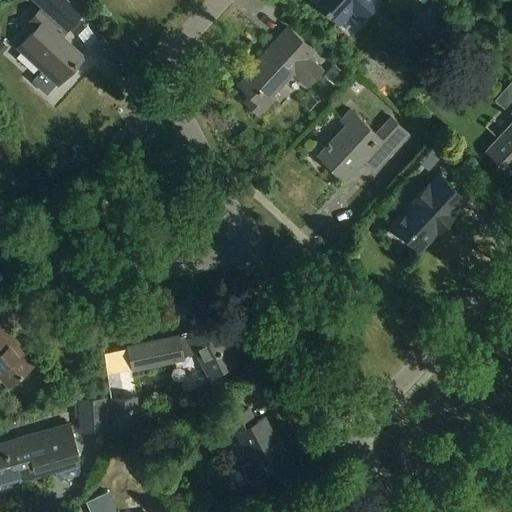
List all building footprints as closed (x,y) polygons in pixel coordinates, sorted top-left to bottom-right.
[(318,0),(317,2),(340,23),(353,8),(356,10),(371,9),(370,0),(318,0)] [(440,0),(429,0),(413,18),(438,42),(460,17),(440,0)] [(64,23),(44,5),(29,22),(35,28),(19,47),(44,70),(34,80),(47,92),(56,82),(58,82),(83,55),(57,31),(64,23)] [(277,98),(272,93),(291,73),(307,87),(324,69),(308,55),(312,50),(287,27),(272,43),(275,45),(239,84),(250,94),(243,102),(259,117),(277,98)] [(334,64),(326,73),(335,82),(344,73),(334,64)] [(511,82),(511,81),(502,92),(511,100),(511,82)] [(377,132),(351,109),(341,120),(346,125),(318,155),(344,179),(369,153),(381,164),(409,134),(391,117),(377,132)] [(511,169),(511,111),(509,115),(511,118),(511,122),(486,151),(509,173),(511,169)] [(418,161),(428,170),(436,162),(427,152),(418,161)] [(467,201),(438,174),(402,213),(404,215),(394,226),(416,248),(434,229),(438,232),(467,201)] [(18,344),(0,322),(0,377),(8,387),(32,366),(16,346),(18,344)] [(178,336),(127,347),(128,348),(132,369),(132,370),(183,359),(183,357),(196,351),(209,377),(236,363),(216,324),(190,337),(189,335),(178,337),(178,336)] [(137,395),(109,398),(112,423),(140,421),(137,395)] [(78,430),(106,430),(105,398),(77,398),(78,430)] [(250,483),(261,478),(288,464),(264,418),(256,422),(249,409),(226,421),(233,435),(237,433),(252,461),(241,467),(250,483)] [(0,444),(0,485),(19,480),(19,482),(52,472),(55,471),(58,481),(81,475),(78,464),(80,464),(69,424),(40,433),(0,444)]
